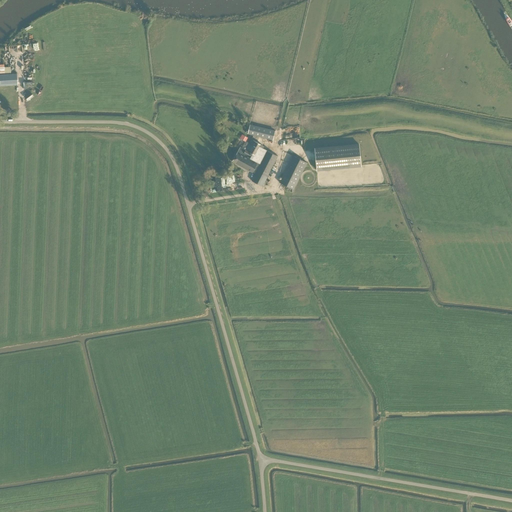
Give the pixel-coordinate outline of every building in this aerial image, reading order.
[(17,74),(0,74),(0,86),(18,85),(17,74)] [(248,134),(265,138),(267,129),(250,125),(249,129),(248,133),(248,134)] [(256,174),(252,181),(263,186),(278,156),(263,149),(264,147),(252,140),(247,149),(251,151),(250,152),(245,149),(242,147),(240,146),(232,162),(240,167),(241,165),(250,171),(250,170),(256,174)] [(315,149),(317,170),(362,166),(360,145),(315,149)] [(280,183),(294,190),(308,163),(293,156),(280,183)]
